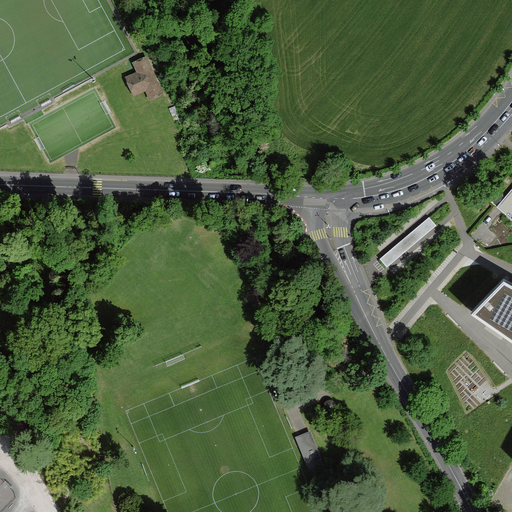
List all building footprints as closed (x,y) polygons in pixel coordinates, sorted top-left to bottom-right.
[(162,93),(146,59),(135,64),(138,71),(147,90),(151,98),(162,93)] [(147,90),(138,71),(127,76),(136,95),(147,90)] [(511,190),(498,207),(511,219),(511,190)] [(379,259),(387,268),(436,225),(429,217),(379,259)] [(511,346),(511,279),(506,276),(470,317),(511,346)] [(333,402),(328,401),(325,404),(325,408),(327,411),(331,411),(335,409),(335,405),(333,402)] [(323,466),(309,434),(298,438),(312,470),(323,466)]
